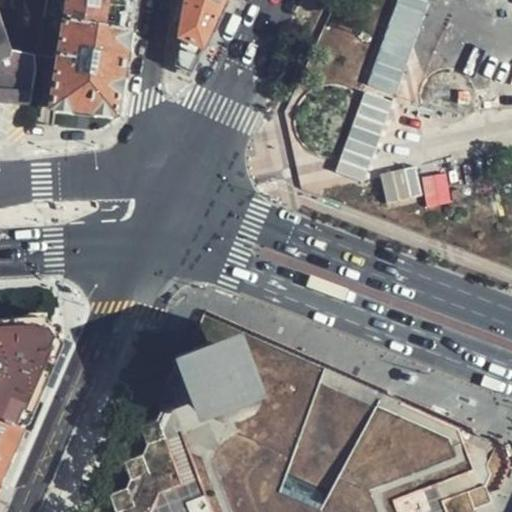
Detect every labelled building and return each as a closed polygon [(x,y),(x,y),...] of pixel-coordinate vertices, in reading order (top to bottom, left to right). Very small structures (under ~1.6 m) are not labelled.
[(132,30),(136,0),(71,0),(68,21),(132,30)] [(186,0),(176,65),(192,73),(225,0),(186,0)] [(57,58),(61,20),(43,17),(37,56),(57,58)] [(117,117),(132,30),(68,21),(53,108),(117,117)] [(0,101),(30,103),(35,71),(32,57),(0,50),(0,101)] [(62,341),(53,326),(0,328),(0,422),(23,431),(62,341)] [(466,511),(471,502),(489,496),(486,485),(482,475),(474,478),(468,461),(459,429),(384,395),(330,492),(309,482),(287,470),(324,367),(244,334),(266,402),(202,425),(178,360),(194,354),(189,352),(170,359),(177,378),(173,389),(154,393),(156,398),(162,413),(158,421),(144,425),(140,427),(147,446),(142,457),(124,463),(125,467),(131,482),(127,490),(114,493),(110,494),(110,498),(114,511),(466,511)] [(266,402),(244,334),(194,354),(178,360),(202,425),(266,402)] [(0,483),(13,453),(23,431),(0,422),(0,483)]
